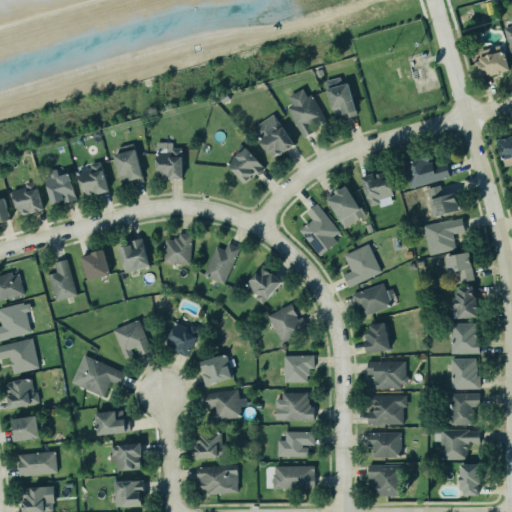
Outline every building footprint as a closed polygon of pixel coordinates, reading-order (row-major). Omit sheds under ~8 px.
[(511,23),(511,24),(501,27),(509,53),(511,52),(511,23)] [(479,77),(508,70),(502,45),(478,50),(480,60),(475,61),(479,77)] [(342,118),(355,114),(346,82),(340,84),(338,76),(323,81),(333,114),(338,113),(339,115),(341,115),(342,118)] [(287,107),(302,138),(317,130),(315,127),(326,122),(312,93),(307,96),(303,89),(288,96),(292,105),(287,107)] [(249,127),(270,159),(284,152),(295,144),(284,127),(271,111),(249,127)] [(502,164),(511,163),(511,136),(499,138),(502,164)] [(172,142),(156,142),(156,178),(182,178),(182,148),(172,148),(172,142)] [(114,154),(121,186),(143,181),(134,143),(118,147),(120,153),(114,154)] [(225,162),(244,145),(263,167),(253,176),(251,174),(249,175),(250,176),(243,183),(225,162)] [(444,162),(448,175),(408,187),(399,158),(424,150),(429,161),(430,160),(432,166),(444,162)] [(89,164),(90,168),(77,171),(83,197),(108,190),(101,161),(89,164)] [(45,180),(51,201),(69,202),(76,198),(67,167),(54,171),(56,177),(45,180)] [(394,201),(385,170),(361,178),(370,208),(394,201)] [(11,190),(17,216),(43,209),(35,180),(24,183),(25,187),(11,190)] [(325,198),(334,193),(332,190),(338,187),(339,189),(344,185),(362,214),(342,226),(325,198)] [(442,195),(440,186),(428,187),(432,215),(459,211),(456,193),(442,195)] [(0,220),(8,218),(2,196),(0,196),(0,220)] [(304,211),(310,207),(315,202),(337,231),(314,250),(298,229),(305,224),(311,219),(304,211)] [(429,254),(455,249),(452,233),(465,231),(462,217),(422,225),(429,254)] [(190,264),(191,234),(176,233),(176,240),(165,239),(164,263),(190,264)] [(116,246),(124,271),(148,265),(140,237),(130,239),(131,243),(116,246)] [(341,273),(349,270),(342,253),(366,242),(379,270),(346,286),(341,273)] [(239,247),(227,243),(225,249),(215,246),(204,276),(225,284),(239,247)] [(81,255),(87,280),(110,274),(103,249),(81,255)] [(442,256),(446,272),(456,270),(458,281),(472,278),(467,250),(442,256)] [(75,294),(65,258),(52,261),(55,271),(46,273),(54,300),(75,294)] [(281,283),(263,265),(245,285),(263,302),(281,283)] [(0,298),(22,293),(17,273),(11,275),(9,270),(0,272),(0,298)] [(365,315),(398,304),(392,288),(386,290),(383,283),(351,294),(356,307),(362,305),(365,315)] [(455,285),(471,284),(472,295),(475,294),(477,318),(455,319),(452,298),(453,297),(453,291),(455,290),(455,285)] [(0,307),(21,302),(22,304),(28,302),(30,310),(24,311),(29,331),(0,338),(0,307)] [(299,318),(292,303),(268,315),(280,342),(308,329),(302,316),(299,318)] [(137,356),(151,350),(138,319),(113,330),(125,359),(136,354),(137,356)] [(199,328),(186,356),(173,351),(174,348),(167,345),(168,342),(165,341),(174,321),(188,327),(190,324),(199,328)] [(477,322),(450,323),(451,354),(478,353),(477,322)] [(363,327),(368,353),(390,349),(385,323),(363,327)] [(0,357),(0,344),(30,337),(37,367),(11,373),(8,356),(0,357)] [(200,361),(204,373),(202,374),(205,386),(233,377),(225,353),(200,361)] [(82,354),(123,372),(117,384),(109,380),(102,396),(70,381),(82,354)] [(283,355),(284,382),(309,381),(309,368),(314,368),(313,354),(283,355)] [(451,389),(478,389),(478,358),(451,358),(451,389)] [(365,360),(403,360),(403,374),(405,374),(405,382),(399,382),(399,387),(373,387),(373,380),(372,380),(372,373),(365,373),(365,360)] [(38,391),(33,392),(31,377),(5,382),(10,408),(39,403),(38,391)] [(210,421),(240,417),(239,406),(247,405),(246,397),(239,398),(237,389),(204,393),(206,410),(208,409),(210,421)] [(275,399),(281,398),(281,391),(306,391),(306,398),(307,398),(307,404),(309,403),(309,406),(313,406),(313,420),(281,420),(281,417),(275,417),(275,399)] [(447,392),(479,392),(479,405),(469,406),(469,408),(473,408),(473,424),(448,425),(447,392)] [(405,423),(404,394),(371,395),(372,411),(367,411),(367,424),(405,423)] [(8,413),(35,409),(39,434),(12,438),(8,413)] [(96,434),(129,430),(127,417),(124,417),(123,414),(121,414),(121,409),(93,412),(96,434)] [(440,440),(440,460),(467,459),(466,444),(480,444),(479,429),(434,430),(434,441),(440,440)] [(314,446),(314,431),(285,431),(285,440),(277,440),(277,456),(307,457),(308,445),(314,446)] [(222,457),(223,432),(196,432),(195,457),(222,457)] [(373,457),(400,457),(399,432),(367,432),(367,446),(373,446),(373,457)] [(109,444),(139,442),(140,455),(138,455),(139,468),(115,470),(113,454),(110,454),(109,444)] [(17,454),(19,477),(57,472),(54,450),(17,454)] [(195,465),(237,463),(238,492),(205,495),(204,491),(198,490),(196,480),(195,465)] [(400,464),(367,465),(368,478),(374,478),(374,496),(401,495),(400,464)] [(460,464),(460,494),(479,495),(479,464),(460,464)] [(273,465),(273,487),(314,488),(314,466),(273,465)] [(142,480),(114,481),(115,506),(143,505),(142,480)] [(53,486),(22,487),(22,511),(52,511),(54,511),(53,486)]
